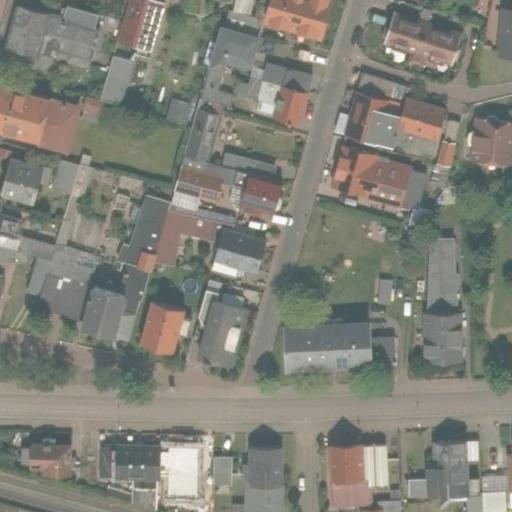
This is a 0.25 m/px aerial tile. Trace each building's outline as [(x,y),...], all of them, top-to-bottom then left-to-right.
[(172,4),(155,0),(135,0),(125,43),(161,52),(172,4)] [(273,0),(267,25),(331,42),(339,8),(311,0),(273,0)] [(12,24),(7,45),(51,58),(54,47),(96,58),(105,27),(100,26),(103,14),(70,5),(67,16),(18,3),(12,24)] [(493,60),(511,61),(511,9),(499,8),(493,60)] [(397,9),(384,48),(462,74),(476,36),(397,9)] [(262,37),(225,27),(214,71),(235,76),(237,66),(254,70),(262,37)] [(115,53),(103,98),(124,104),(136,59),(115,53)] [(367,72),(364,81),(382,87),(385,77),(367,72)] [(86,106),(0,81),(0,82),(0,139),(4,140),(7,130),(74,150),(86,106)] [(315,91),(287,84),(278,118),(306,125),(315,91)] [(362,90),(351,132),(439,155),(450,113),(362,90)] [(175,97),(170,116),(190,121),(195,102),(175,97)] [(227,114),(205,108),(191,157),(214,163),(227,114)] [(511,118),(477,117),(474,159),(511,161),(511,118)] [(453,165),(459,142),(446,139),(440,161),(453,165)] [(344,152),(336,190),(421,208),(429,170),(344,152)] [(69,210),(81,213),(93,165),(63,158),(55,187),(74,192),(69,210)] [(49,170),(15,160),(5,193),(39,203),(49,170)] [(222,175),(183,166),(177,193),(216,202),(222,175)] [(293,187),(255,176),(247,204),(285,215),(293,187)] [(268,237),(151,205),(136,257),(178,268),(186,242),(211,249),(207,263),(257,277),(268,237)] [(0,247),(9,216),(0,213),(0,247)] [(0,247),(0,257),(18,263),(21,254),(49,262),(53,249),(19,239),(24,221),(9,216),(0,247)] [(465,240),(433,240),(432,306),(465,307),(465,240)] [(98,262),(53,249),(49,262),(36,306),(81,319),(98,262)] [(9,289),(0,286),(0,319),(1,320),(9,289)] [(136,299),(100,288),(88,329),(124,340),(136,299)] [(256,306),(217,296),(201,360),(240,370),(256,306)] [(192,311),(159,302),(147,343),(181,353),(192,311)] [(470,315),(428,315),(428,364),(470,364),(470,315)] [(287,325),(290,376),(379,372),(376,321),(287,325)] [(404,479),(404,500),(463,499),(463,491),(479,491),(478,442),(433,443),(434,479),(404,479)] [(392,443),(373,444),(374,487),(394,486),(392,443)] [(335,445),(337,506),(375,505),(374,487),(373,444),(335,445)] [(79,445),(36,445),(36,464),(57,464),(57,476),(79,476),(79,445)] [(167,448),(105,447),(104,478),(166,480),(167,448)] [(292,511),(290,448),(249,449),(250,511),(292,511)] [(236,484),(237,455),(217,455),(216,484),(236,484)] [(467,501),(467,511),(504,511),(504,495),(482,496),(482,501),(467,501)] [(382,508),(365,508),(365,511),(403,511),(403,499),(381,500),(382,508)]
